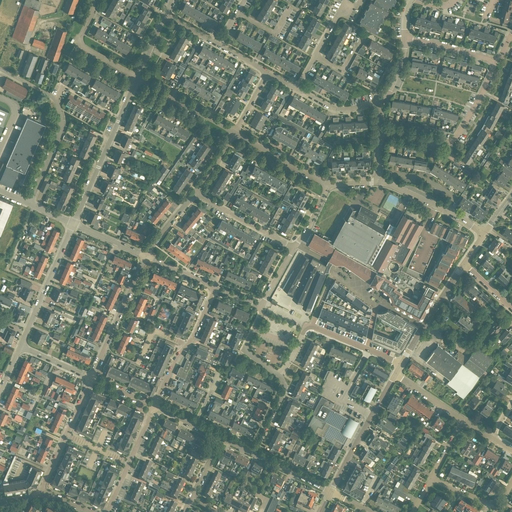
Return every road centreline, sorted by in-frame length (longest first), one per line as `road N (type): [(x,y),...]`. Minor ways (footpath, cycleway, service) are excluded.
road 1 (unclassified): [(29,204),(61,117),(54,99),(0,68)]
road 2 (residential): [(73,224),(136,78)]
road 3 (residential): [(89,378),(146,255)]
road 4 (tertiary): [(331,492),(395,374)]
road 5 (residential): [(19,346),(73,224)]
road 6 (residential): [(153,407),(212,288)]
